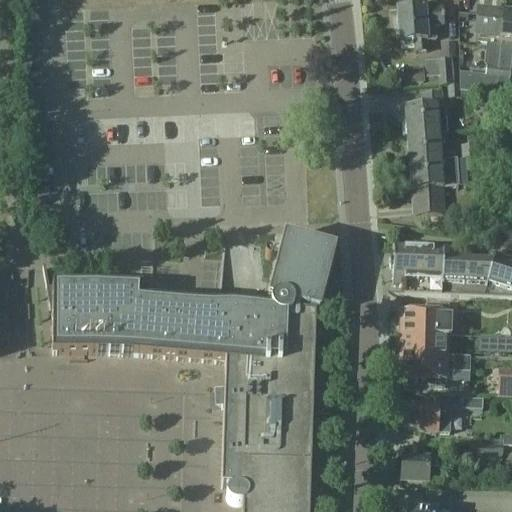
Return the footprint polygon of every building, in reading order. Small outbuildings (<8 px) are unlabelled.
[(442,10),(424,11),(396,13),(399,46),(403,45),(403,49),(412,49),(412,45),(414,45),(414,56),(427,55),(426,44),(435,43),(434,30),(443,29),(442,10)] [(477,14),(474,43),(488,44),(485,70),(485,78),(483,78),(482,97),(496,98),(497,82),(498,74),(501,45),(504,16),(477,14)] [(501,45),(498,74),(510,75),(511,60),(511,59),(511,16),(504,16),(501,45)] [(453,87),(451,68),(451,63),(435,64),(436,81),(437,88),(437,90),(447,89),(453,89),(453,88),(453,87)] [(436,81),(435,64),(424,65),(425,82),(428,81),(436,81)] [(423,85),(422,72),(402,73),(403,87),(423,85)] [(498,74),(497,82),(509,84),(510,75),(498,74)] [(469,78),(458,76),(459,88),(459,94),(467,95),(469,78)] [(459,88),(453,89),(447,89),(447,102),(459,101),(459,94),(459,88)] [(417,99),(418,112),(403,113),(405,141),(438,138),(438,137),(446,137),(444,111),(436,112),(436,111),(442,110),(441,97),(417,99)] [(494,115),(494,101),(480,101),(481,115),(494,115)] [(438,141),(438,138),(405,141),(407,166),(440,164),(439,150),(443,150),(442,141),(438,141)] [(476,161),(475,151),(475,148),(460,149),(461,162),(476,161)] [(455,163),(440,164),(407,166),(409,194),(423,193),(441,191),(457,190),(455,163)] [(441,191),(423,193),(424,203),(410,204),(411,220),(443,217),(441,191)] [(52,307),(48,307),(52,326),(51,357),(72,357),(83,357),(94,357),(109,358),(109,364),(119,364),(119,358),(140,359),(224,366),(223,396),(214,396),(214,402),(214,409),(223,409),(220,491),(236,491),(236,492),(231,493),(228,496),(227,499),(226,501),(228,505),(231,508),(236,509),(242,508),(242,511),(307,511),(313,320),(312,320),(314,315),(317,316),(334,254),(283,241),(266,305),(272,307),(269,311),(270,316),(144,305),(141,305),(142,293),(95,290),(52,290),(52,307)] [(511,262),(492,256),(491,256),(488,264),(449,262),(448,250),(394,248),(390,291),(400,290),(400,298),(387,298),(388,300),(454,302),(495,303),(511,303),(511,262)] [(399,315),(398,339),(447,341),(449,341),(450,321),(448,321),(449,310),(427,309),(427,316),(399,315)] [(398,339),(398,359),(447,361),(447,341),(398,339)] [(511,341),(499,342),(498,355),(511,355),(511,341)] [(398,359),(397,384),(426,385),(426,391),(444,391),(444,386),(446,386),(446,376),(468,377),(469,362),(447,361),(398,359)] [(511,375),(499,374),(498,401),(511,401),(511,375)] [(482,403),(461,402),(461,412),(482,413),(482,403)] [(449,412),(403,410),(402,434),(418,435),(418,437),(436,437),(437,436),(448,437),(449,412)] [(441,451),(441,439),(403,438),(403,451),(441,451)] [(500,450),(469,450),(468,463),(499,464),(500,450)] [(428,462),(401,461),(400,486),(427,487),(428,462)]
